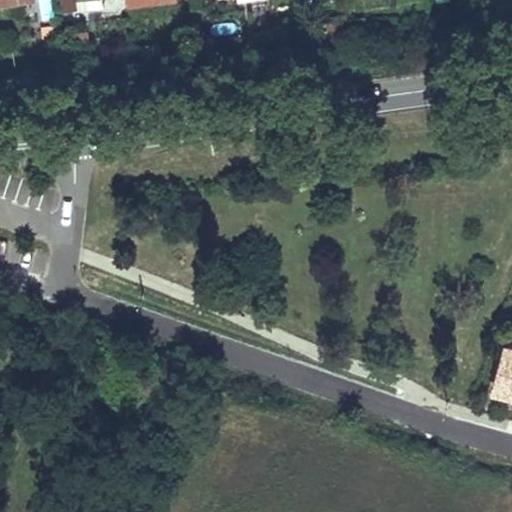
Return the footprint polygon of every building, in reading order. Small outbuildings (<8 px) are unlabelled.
[(37,0),(14,0),(5,1),(7,15),(39,10),(37,0)] [(38,0),(42,20),(54,18),(50,0),(38,0)] [(60,0),(63,13),(78,11),(76,0),(60,0)] [(499,13),(497,0),(487,0),(489,15),(499,13)] [(509,12),(507,0),(497,0),(499,13),(509,12)] [(272,32),(254,35),(256,47),(273,44),(272,32)] [(495,391),(511,395),(511,345),(507,345),(495,391)]
